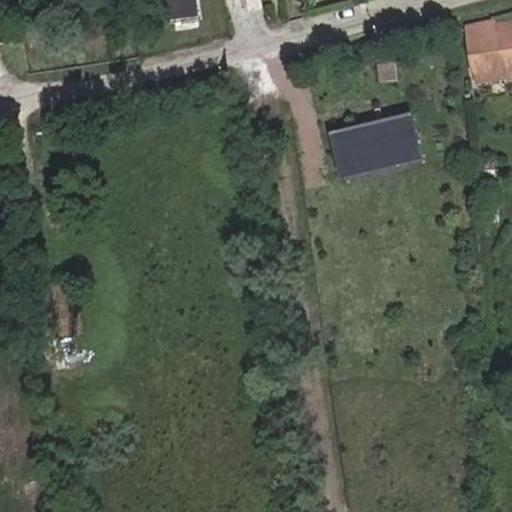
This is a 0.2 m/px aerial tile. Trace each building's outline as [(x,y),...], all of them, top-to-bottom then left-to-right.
[(154,0),(157,18),(192,15),(190,0),(154,0)] [(511,11),(494,16),(498,34),(511,30),(511,11)] [(511,30),(498,34),(494,16),(466,23),(479,75),(511,68),(511,30)] [(383,59),(385,74),(400,71),(397,57),(383,59)] [(423,154),(413,112),(387,118),(388,121),(377,123),(376,121),(334,132),(345,174),(363,169),(361,160),(401,151),(403,159),(423,154)] [(76,337),(68,283),(46,287),(54,340),(76,337)]
